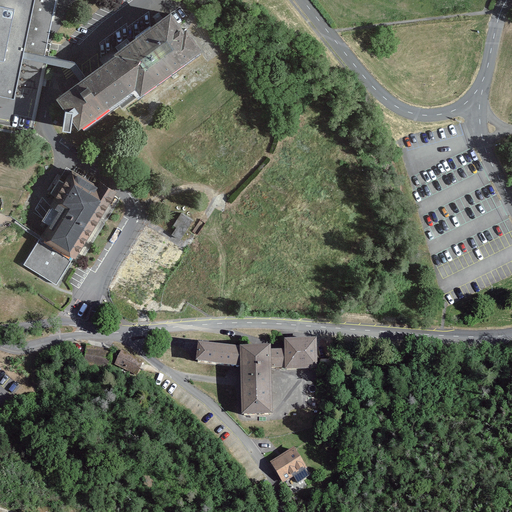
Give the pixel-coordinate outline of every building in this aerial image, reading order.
[(0,0),(0,97),(15,100),(23,60),(31,61),(43,63),(44,60),(50,32),(56,0),(0,0)] [(83,81),(57,99),(64,110),(61,129),(71,131),(73,119),(81,130),(137,89),(141,94),(202,50),(188,31),(191,29),(184,18),(179,22),(172,12),(113,54),(115,57),(83,81)] [(98,188),(73,173),(42,222),(47,225),(23,265),(57,286),(73,258),(76,260),(116,193),(100,183),(98,188)] [(194,221),(181,213),(173,226),(177,228),(172,236),(181,241),(194,221)] [(235,366),(236,416),(270,415),(269,371),(320,370),(320,342),(280,343),(280,349),(236,348),(235,366)] [(194,362),(235,366),(236,348),(195,345),(194,362)] [(109,350),(86,346),(84,361),(107,365),(109,350)] [(143,361),(120,350),(114,365),(137,375),(143,361)] [(303,470),(290,450),(268,464),(282,484),(303,470)]
